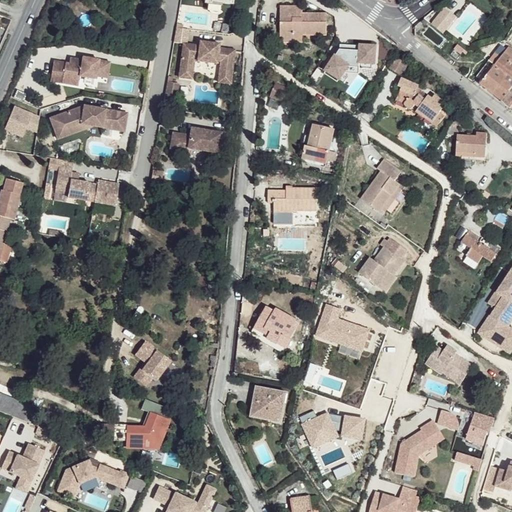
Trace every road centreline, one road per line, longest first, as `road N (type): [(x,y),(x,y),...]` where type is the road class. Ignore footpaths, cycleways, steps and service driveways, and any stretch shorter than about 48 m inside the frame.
road 1 (residential): [(255,511),(215,428),(251,53)]
road 2 (residential): [(431,316),(420,305),(443,181),(251,53)]
road 3 (residential): [(142,190),(172,0)]
road 4 (residential): [(511,121),(398,25)]
road 5 (residential): [(431,316),(389,430)]
